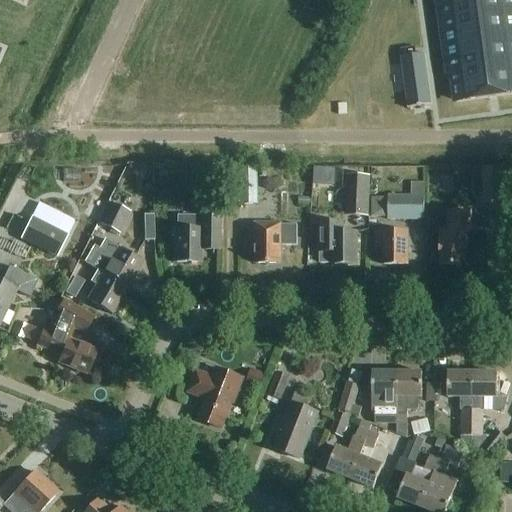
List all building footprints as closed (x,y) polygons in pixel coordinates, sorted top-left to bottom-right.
[(246,26),(250,18),(236,11),(210,0),(194,0),(185,20),(224,38),(232,19),(246,26)] [(250,18),(253,10),(239,4),(241,0),(210,0),(236,11),(250,18)] [(511,0),(434,0),(446,78),(449,78),(453,104),(511,96),(511,0)] [(234,52),(238,44),(224,38),(185,20),(173,47),(211,64),(220,46),(234,52)] [(222,78),(225,71),(211,64),(173,47),(161,74),(199,91),(208,72),(222,78)] [(424,55),(401,58),(408,108),(431,105),(424,55)] [(241,170),(241,203),(257,203),(256,170),(241,170)] [(482,170),(481,205),(501,206),(502,170),(482,170)] [(347,177),(346,216),(367,216),(369,177),(347,177)] [(285,181),(284,214),(305,215),(307,182),(285,181)] [(371,218),(388,218),(388,220),(423,221),(424,197),(424,184),(411,184),(411,196),(389,196),(389,199),(372,199),(371,218)] [(99,226),(120,235),(120,234),(130,214),(120,210),(109,204),(100,225),(99,226)] [(220,251),(220,210),(200,209),(200,217),(177,217),(177,230),(173,230),(173,264),(200,264),(201,251),(220,251)] [(36,210),(21,238),(58,255),(72,227),(36,210)] [(470,235),(470,212),(448,212),(448,233),(440,233),(440,266),(466,266),(466,235),(470,235)] [(319,253),(320,253),(320,264),(332,264),(332,265),(357,265),(357,233),(343,232),(343,223),(319,223),(319,253)] [(255,224),(255,264),(281,265),(281,247),(297,247),(297,226),(281,226),(281,224),(255,224)] [(136,251),(144,250),(144,243),(153,242),(153,233),(136,234),(136,251)] [(408,266),(408,233),(376,233),(376,248),(382,248),(382,265),(408,266)] [(84,264),(98,272),(127,290),(143,264),(119,249),(104,241),(99,250),(94,247),(84,264)] [(29,299),(37,282),(8,268),(0,284),(0,321),(14,292),(29,299)] [(111,316),(127,290),(98,272),(91,283),(96,287),(87,302),(111,316)] [(74,300),(79,291),(70,286),(65,295),(74,300)] [(43,333),(38,345),(37,347),(61,357),(58,364),(87,376),(96,352),(69,341),(73,330),(83,336),(93,319),(64,301),(54,318),(55,319),(49,332),(44,330),(43,333)] [(16,323),(10,336),(22,340),(23,341),(23,340),(28,327),(27,327),(16,323)] [(244,379),(217,369),(213,378),(197,372),(188,394),(206,401),(198,421),(221,430),(232,403),(235,404),(244,379)] [(250,370),(246,382),(260,387),(264,375),(250,370)] [(276,372),(267,396),(280,401),(289,377),(276,372)] [(375,425),(397,425),(397,374),(372,374),(372,415),(375,415),(375,425)] [(397,374),(397,425),(398,425),(397,434),(407,438),(407,425),(407,411),(418,411),(418,399),(422,399),(422,374),(397,374)] [(460,412),(461,412),(461,438),(472,438),(472,400),(472,375),(447,375),(447,400),(460,400),(460,412)] [(472,400),(472,438),(482,438),(482,412),(482,400),(497,400),(497,375),(472,375),(472,400)] [(359,417),(361,409),(354,407),(359,387),(348,384),(340,411),(359,417)] [(301,461),(318,415),(306,410),(311,399),(296,393),(286,419),(281,417),(275,433),(279,435),(273,451),(301,461)] [(337,413),(329,433),(342,438),(349,417),(337,413)] [(360,458),(370,432),(360,428),(356,438),(354,437),(348,453),(337,449),(328,472),(351,481),(360,458)] [(360,458),(351,481),(374,490),(383,467),(370,462),(380,435),(370,432),(360,458)] [(409,442),(402,460),(414,465),(423,441),(414,438),(412,443),(409,442)] [(440,461),(421,509),(427,511),(445,511),(458,482),(445,477),(449,465),(458,468),(464,453),(447,446),(441,461),(440,461)] [(407,477),(398,500),(421,509),(440,461),(430,457),(425,471),(416,467),(411,478),(407,477)] [(400,459),(395,472),(407,477),(411,478),(416,467),(416,466),(414,465),(402,460),(400,459)] [(511,466),(501,466),(500,483),(511,483),(511,466)] [(31,511),(42,511),(57,496),(33,475),(14,496),(31,511)] [(123,511),(120,509),(117,511),(110,511),(98,501),(88,511),(87,511),(123,511)]
